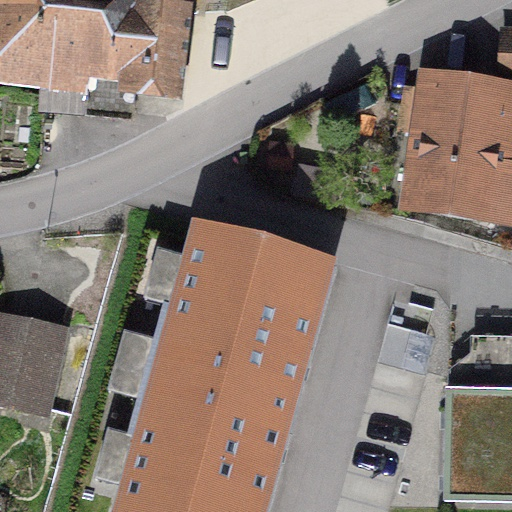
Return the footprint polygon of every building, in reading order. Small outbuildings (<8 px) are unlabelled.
[(0,0),(0,67),(85,77),(81,115),(128,120),(132,86),(171,90),(181,0),(0,0)] [(511,41),(502,40),(500,79),(511,79),(511,41)] [(511,168),(492,166),(501,99),(428,88),(411,207),(509,221),(511,201),(511,168)] [(125,511),(263,511),(328,269),(199,235),(195,248),(162,240),(95,493),(128,501),(125,511)] [(0,324),(0,406),(41,416),(58,337),(0,324)] [(444,511),(511,511),(511,393),(447,392),(444,511)]
